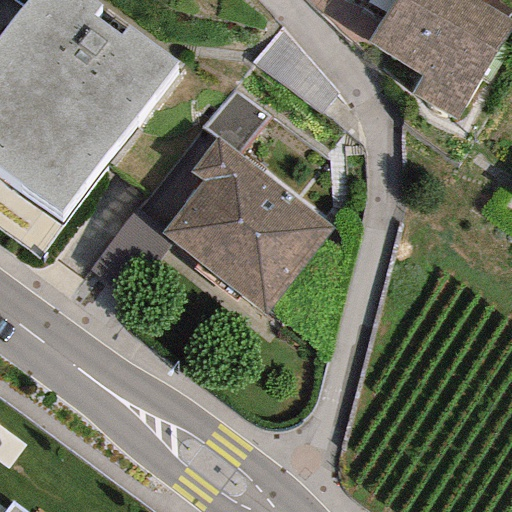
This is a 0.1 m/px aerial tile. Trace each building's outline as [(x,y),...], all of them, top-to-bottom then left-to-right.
[(92,0),(26,0),(0,35),(0,178),(57,222),(176,65),(127,27),(120,36),(95,17),(102,7),(92,0)] [(409,94),(456,120),(511,27),(511,22),(477,2),(479,0),(393,0),(366,42),(420,78),(409,94)] [(237,157),(268,118),(232,89),(201,128),(215,138),(237,157)] [(158,235),(263,317),(331,229),(237,157),(215,138),(188,173),(200,182),(158,235)] [(170,246),(129,215),(87,271),(127,302),(170,246)] [(22,511),(11,503),(4,511),(22,511)]
